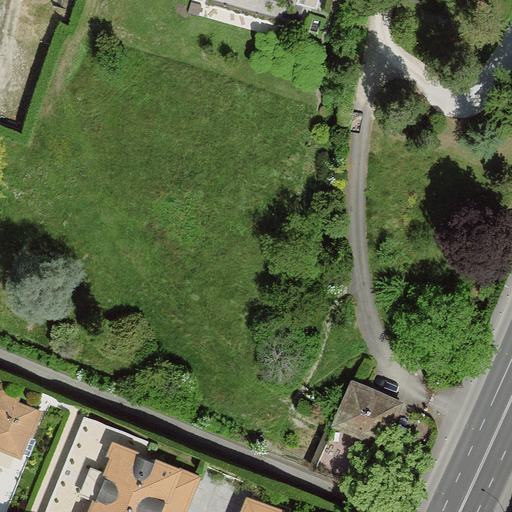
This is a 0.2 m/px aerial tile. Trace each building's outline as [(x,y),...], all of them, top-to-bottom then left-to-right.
[(210,0),(209,4),(298,29),(305,0),(210,0)] [(401,407),(355,387),(338,429),(384,448),(401,407)] [(16,396),(2,390),(0,393),(0,445),(20,454),(38,411),(14,401),(16,396)] [(153,443),(85,415),(44,511),(180,511),(196,474),(148,454),(153,443)] [(0,445),(0,459),(10,464),(15,451),(0,445)] [(286,511),(288,508),(248,492),(240,511),(286,511)]
